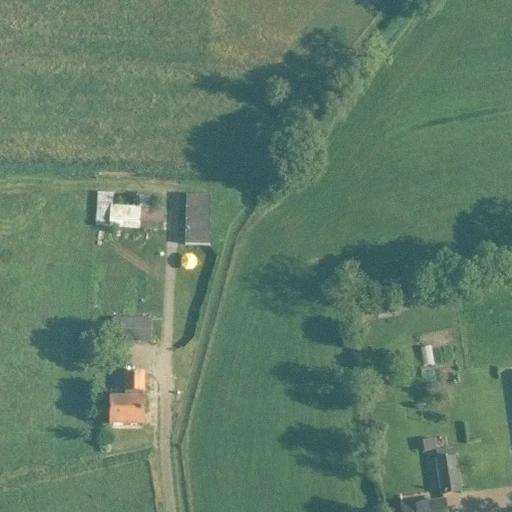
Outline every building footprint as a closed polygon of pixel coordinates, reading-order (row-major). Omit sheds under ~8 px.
[(96,224),(102,225),(111,225),(111,226),(163,230),(164,211),(153,210),(153,197),(133,196),(132,209),(111,207),(112,194),(98,193),(96,224)] [(151,281),(92,281),(91,308),(151,308),(151,281)] [(396,300),(376,304),(378,315),(399,311),(396,300)] [(151,320),(131,320),(114,320),(114,343),(151,343),(151,320)] [(110,406),(110,426),(143,426),(143,374),(122,374),(121,398),(110,398),(110,406)] [(438,461),(436,462),(441,497),(462,494),(457,459),(454,459),(453,451),(437,453),(438,461)] [(445,511),(444,503),(402,509),(402,511),(445,511)]
